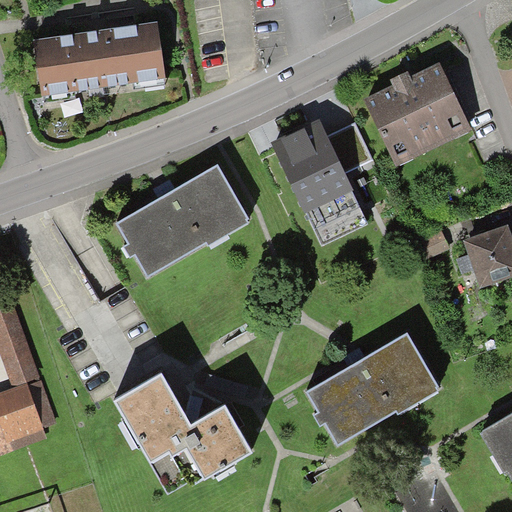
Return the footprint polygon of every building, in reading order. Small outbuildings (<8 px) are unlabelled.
[(44,96),(166,77),(157,20),(103,29),(35,40),(44,96)] [(467,131),(437,69),(369,102),(400,164),(467,131)] [(363,225),(316,127),(276,147),(323,244),(363,225)] [(216,165),(117,222),(149,277),(248,221),(216,165)] [(511,222),(469,238),(488,288),(511,279),(511,222)] [(0,307),(0,351),(14,391),(41,381),(13,303),(0,307)] [(440,389),(407,332),(307,391),(341,447),(440,389)] [(163,371),(115,399),(171,499),(254,452),(227,404),(192,424),(163,371)] [(58,426),(41,381),(14,391),(0,396),(0,457),(49,440),(46,430),(58,426)] [(511,414),(479,434),(503,474),(506,472),(511,482),(511,414)] [(45,511),(42,502),(12,511),(45,511)]
